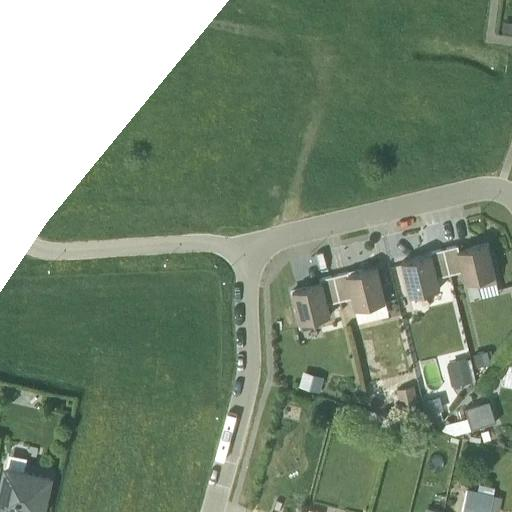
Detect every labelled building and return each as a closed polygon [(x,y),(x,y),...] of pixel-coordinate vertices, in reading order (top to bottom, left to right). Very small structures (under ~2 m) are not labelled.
[(462,269),(465,282),(477,279),(478,286),(497,281),(486,236),(443,247),(449,272),(462,269)] [(449,272),(443,247),(400,257),(409,294),(439,287),(436,275),(449,272)] [(382,299),(374,264),(333,274),(339,299),(350,297),(352,306),(382,299)] [(339,299),(333,274),(289,284),(300,329),(320,324),(318,316),(330,313),(327,302),(339,299)] [(465,407),(473,428),(497,420),(489,399),(465,407)] [(0,508),(19,511),(45,511),(57,453),(5,443),(0,466),(0,508)] [(461,511),(489,511),(490,511),(498,511),(502,490),(466,485),(461,511)]
